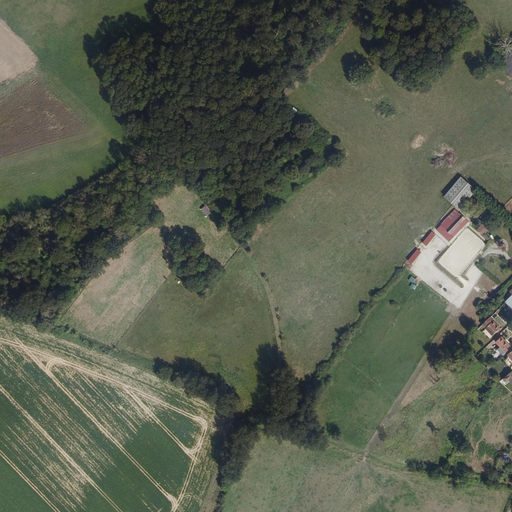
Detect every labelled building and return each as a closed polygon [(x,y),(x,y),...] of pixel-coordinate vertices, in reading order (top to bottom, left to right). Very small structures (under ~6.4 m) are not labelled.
[(453,205),(459,210),(476,190),(461,177),(444,197),(453,205)] [(468,221),(455,209),(436,230),(449,242),(468,221)] [(483,236),(489,229),(482,223),(476,230),(483,236)] [(456,248),(466,237),(461,232),(451,242),(456,248)] [(500,328),(489,318),(481,325),(492,336),(500,328)] [(508,343),(500,335),(494,341),(498,344),(502,349),(508,343)]
